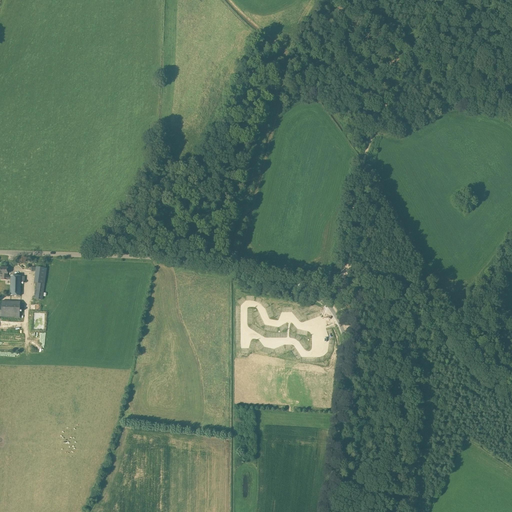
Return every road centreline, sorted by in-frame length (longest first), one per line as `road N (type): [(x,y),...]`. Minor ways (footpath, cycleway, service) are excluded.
road 1 (unclassified): [(326,511),(346,347),(336,315),(309,287),(168,257),(0,252)]
road 2 (track): [(342,291),(364,157),(403,66),(443,0)]
road 3 (track): [(511,330),(354,294)]
road 4 (track): [(231,270),(271,115)]
road 5 (track): [(146,256),(149,128)]
